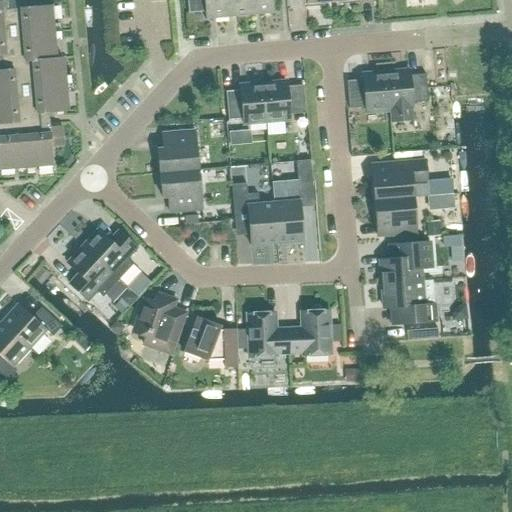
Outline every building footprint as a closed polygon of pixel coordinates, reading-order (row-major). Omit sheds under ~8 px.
[(0,0),(0,168),(51,165),(49,147),(62,146),(60,127),(47,128),(46,113),(65,112),(61,58),(54,59),(49,6),(46,7),(45,0),(15,0),(4,1),(4,0),(0,0)] [(203,12),(203,20),(226,18),(224,0),(185,0),(187,13),(203,12)] [(224,0),(226,18),(250,16),(248,0),(224,0)] [(248,0),(250,16),(273,13),(271,0),(248,0)] [(408,71),(385,73),(388,110),(389,122),(412,120),(411,103),(427,102),(424,74),(408,76),(408,71)] [(364,112),(388,110),(385,73),(361,75),(361,80),(345,81),(348,109),(364,108),(364,112)] [(285,82),(262,84),(265,122),(289,120),(288,115),(304,113),(302,85),(286,87),(285,82)] [(239,91),(225,92),(227,120),(241,119),(242,124),(265,122),(262,84),(238,86),(239,91)] [(156,150),(159,174),(197,170),(193,131),(161,134),(162,149),(156,150)] [(311,182),(309,160),(295,162),(297,184),(311,182)] [(427,196),(426,182),(424,160),(370,165),(373,201),(412,198),(427,196)] [(222,168),(223,182),(237,181),(237,167),(222,168)] [(200,209),(197,170),(159,174),(161,198),(167,197),(168,212),(200,209)] [(230,185),(233,213),(246,212),(249,246),(275,244),(272,203),(257,204),(257,194),(246,195),(245,184),(230,185)] [(286,202),(272,203),(275,244),(302,242),(298,201),(297,191),(285,192),(286,202)] [(373,201),(376,237),(415,234),(412,198),(373,201)] [(96,230),(81,247),(117,281),(133,264),(128,258),(136,249),(117,231),(108,241),(96,230)] [(378,260),(380,285),(420,281),(419,269),(430,268),(428,243),(398,245),(399,259),(378,260)] [(87,302),(96,292),(102,297),(117,281),(81,247),(65,263),(77,274),(68,284),(87,302)] [(431,281),(420,282),(420,281),(380,285),(382,309),(389,308),(390,326),(435,322),(433,304),(431,281)] [(146,332),(142,345),(170,355),(184,313),(172,309),(175,300),(157,294),(154,302),(143,298),(132,327),(146,332)] [(16,304),(0,321),(0,322),(29,349),(46,331),(51,336),(60,327),(40,308),(31,318),(16,304)] [(300,329),(287,329),(288,353),(301,353),(301,355),(329,354),(328,312),(300,313),(300,329)] [(274,314),(246,316),(246,330),(247,349),(247,357),(275,356),(275,354),(288,353),(287,329),(274,330),(274,314)] [(196,317),(182,353),(206,362),(206,361),(222,360),(223,368),(236,368),(235,350),(234,330),(234,329),(222,330),(222,331),(218,331),(219,326),(196,317)] [(0,374),(6,380),(16,370),(12,367),(29,349),(0,322),(0,374)] [(437,329),(405,331),(406,341),(437,338),(437,329)] [(246,330),(234,330),(235,350),(247,349),(246,330)] [(339,369),(337,384),(351,386),(353,371),(339,369)]
